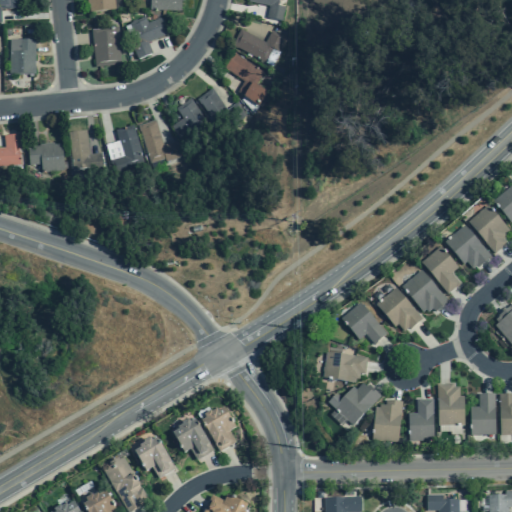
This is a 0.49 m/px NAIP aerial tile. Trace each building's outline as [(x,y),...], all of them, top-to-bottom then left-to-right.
[(0,0),(0,9),(17,9),(17,0),(0,0)] [(87,0),(88,11),(114,9),(113,0),(87,0)] [(149,0),(149,11),(180,12),(180,0),(149,0)] [(280,21),(283,7),(277,6),(278,0),(247,0),(247,2),(268,6),(265,18),(280,21)] [(136,60),(151,54),(146,43),(166,35),(159,19),(146,24),(143,18),(129,24),(137,44),(131,47),(136,60)] [(90,30),(94,67),(120,65),(118,47),(119,47),(117,27),(90,30)] [(264,43),(239,29),(231,45),(269,66),(283,39),(270,32),(264,43)] [(8,75),(34,75),(34,40),(9,40),(8,75)] [(223,69),(249,85),(242,96),(257,106),(266,92),(254,84),(262,72),(232,54),(223,69)] [(196,99),(220,132),(245,114),(236,101),(225,109),(211,88),(196,99)] [(210,127),(189,98),(175,109),(181,118),(170,126),(184,146),(210,127)] [(149,161),(164,157),(165,159),(179,155),(174,139),(162,143),(154,120),(137,125),(149,161)] [(114,130),(117,140),(104,144),(113,172),(143,163),(132,125),(114,130)] [(67,132),(71,168),(87,166),(87,171),(102,169),(99,152),(88,153),(85,130),(67,132)] [(0,165),(20,164),(18,147),(20,146),(19,134),(2,135),(3,147),(0,147),(0,165)] [(40,171),(63,169),(60,143),(52,144),(52,142),(26,145),(28,164),(39,163),(40,171)] [(508,223),(511,219),(511,188),(510,186),(491,202),(508,223)] [(466,223),(483,243),(493,254),(505,244),(501,240),(506,236),(504,234),(507,231),(486,206),(466,223)] [(477,268),(490,257),(481,247),(481,248),(463,226),(452,235),(451,234),(444,241),(444,242),(443,243),(462,265),(465,263),(471,270),(475,266),(477,268)] [(459,285),(450,274),(456,268),(438,247),(419,263),(446,295),(455,287),(455,288),(459,285)] [(400,287),(421,313),(424,310),(426,313),(431,309),(434,312),(447,301),(438,292),(420,270),(400,287)] [(402,332),(407,328),(408,330),(421,319),(413,310),(412,310),(394,288),(374,305),(393,327),(396,324),(402,332)] [(372,345),(385,335),(376,324),(376,325),(358,304),(339,320),(357,341),(364,336),(372,345)] [(511,345),(510,346),(493,327),(496,324),(494,321),(497,318),(496,317),(502,312),(500,311),(503,309),(504,310),(509,306),(510,307),(511,305),(511,345)] [(321,380),(353,384),(354,380),(357,380),(358,374),(364,375),(366,358),(352,357),(325,354),(321,380)] [(351,427),(370,406),(371,406),(379,397),(367,386),(365,388),(361,384),(355,391),(352,388),(341,400),(334,394),(325,403),(351,427)] [(462,397),(458,397),(458,388),(452,388),(452,385),(436,385),(436,427),(463,427),(462,397)] [(468,408),(469,436),(494,436),(493,409),(493,395),(477,395),(477,408),(468,408)] [(511,395),(497,396),(498,410),(499,437),(511,436),(511,395)] [(432,442),(431,415),(432,415),(432,400),(415,401),(416,414),(407,414),(407,442),(432,442)] [(374,407),(370,441),(396,443),(399,415),(400,415),(401,403),(384,401),(384,406),(378,405),(378,407),(374,407)] [(218,453),(234,443),(227,432),(234,428),(222,409),(216,412),(215,411),(210,414),(209,412),(202,416),(204,419),(199,422),(218,453)] [(170,434),(182,454),(188,450),(195,462),(212,452),(193,421),(188,424),(186,420),(180,424),(181,426),(176,429),(177,430),(170,434)] [(157,480),(173,470),(155,439),(150,442),(148,438),(141,442),(142,444),(138,447),(139,449),(132,453),(144,472),(150,468),(157,480)] [(146,500),(122,458),(118,461),(116,459),(107,464),(109,467),(101,471),(125,511),(131,511),(135,510),(135,509),(143,504),(142,502),(146,500)] [(506,511),(506,508),(511,507),(511,491),(496,492),(496,496),(487,496),(487,511),(506,511)] [(115,511),(103,492),(97,496),(96,494),(91,497),(90,496),(83,499),(85,503),(81,505),(85,511),(115,511)] [(210,496),(202,511),(243,511),(246,506),(225,495),(222,502),(210,496)] [(457,511),(457,500),(442,500),(442,495),(425,495),(425,511),(439,511),(457,511)] [(359,511),(359,498),(323,498),(323,511),(359,511)] [(77,511),(72,503),(65,507),(64,505),(59,508),(59,507),(52,510),(53,511),(77,511)]
